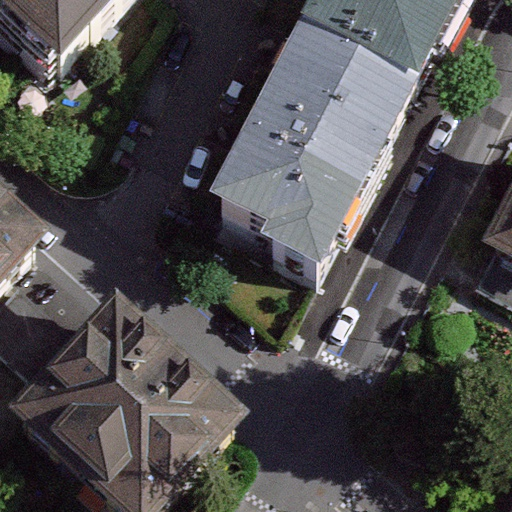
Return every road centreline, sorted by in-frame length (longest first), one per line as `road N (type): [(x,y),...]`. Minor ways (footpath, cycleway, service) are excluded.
road 1 (residential): [(511,56),(311,450)]
road 2 (residential): [(311,450),(0,159)]
